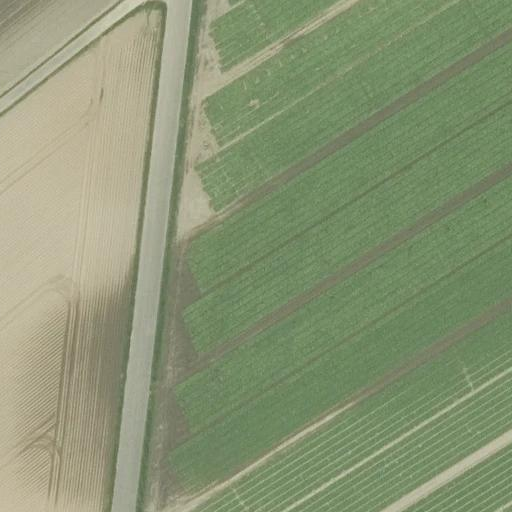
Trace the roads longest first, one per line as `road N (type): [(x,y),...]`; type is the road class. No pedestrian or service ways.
road 1 (unclassified): [(179,0),(121,511)]
road 2 (track): [(138,0),(0,107)]
